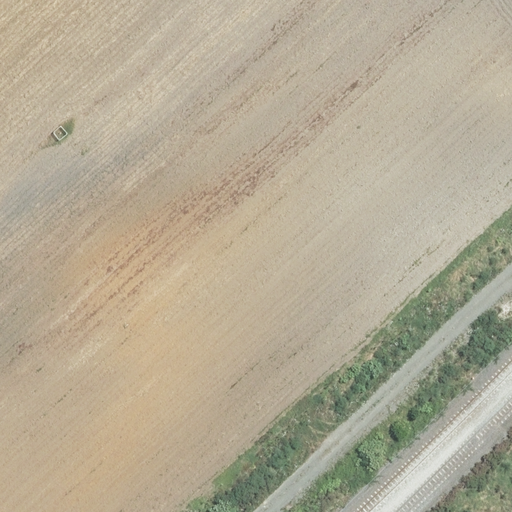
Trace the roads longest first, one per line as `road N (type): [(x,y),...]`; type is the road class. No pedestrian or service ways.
road 1 (track): [(511,277),(267,511)]
road 2 (unknown): [(0,259),(33,274),(62,308),(74,351),(65,410),(36,453),(0,484)]
